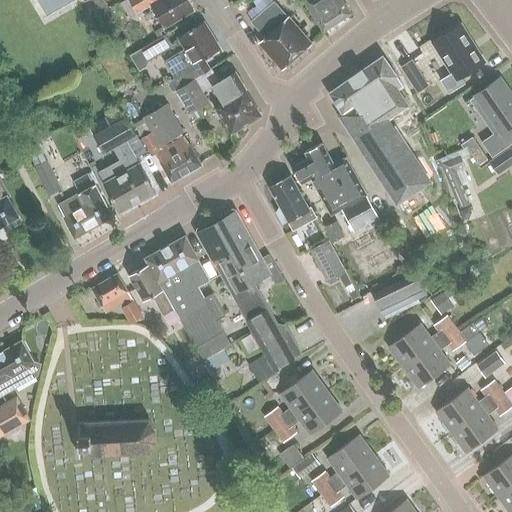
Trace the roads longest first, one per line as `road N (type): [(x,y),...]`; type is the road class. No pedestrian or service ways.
road 1 (residential): [(460,511),(330,332),(236,174)]
road 2 (unclassified): [(0,316),(236,174)]
road 3 (unclassified): [(287,105),(330,59),(416,0)]
road 4 (unclassified): [(287,105),(259,79),(210,0)]
road 5 (unknown): [(308,82),(378,190)]
